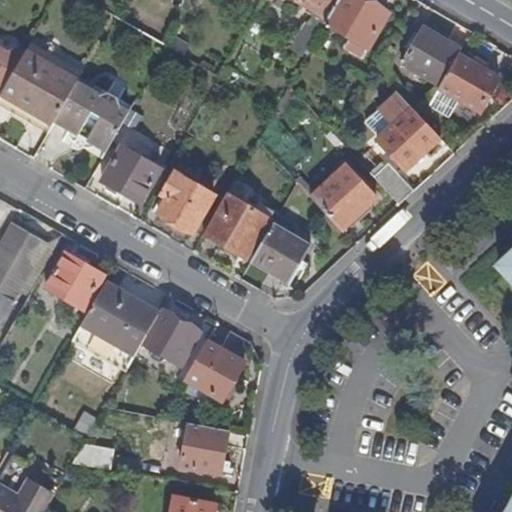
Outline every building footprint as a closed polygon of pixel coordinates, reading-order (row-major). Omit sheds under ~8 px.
[(296,0),(332,20),(342,0),(296,0)] [(377,0),(342,0),(332,20),(328,26),(353,39),(371,50),(390,16),(389,11),(377,4),(378,1),(377,0)] [(406,67),(443,88),(461,56),(424,35),(406,67)] [(193,47),(176,37),(170,48),(187,58),(193,47)] [(0,39),(0,50),(2,50),(4,57),(9,55),(6,43),(0,39)] [(366,59),(371,50),(353,39),(348,49),(366,59)] [(7,91),(1,101),(53,130),(57,124),(80,85),(83,79),(32,48),(28,55),(7,91)] [(0,87),(7,91),(28,55),(21,51),(9,55),(4,57),(2,50),(0,50),(0,87)] [(465,51),(461,56),(487,72),(490,66),(465,51)] [(487,72),(461,56),(443,88),(442,90),(430,109),(450,120),(462,101),(483,113),(502,80),(487,72)] [(95,135),(114,145),(131,115),(118,107),(94,93),(80,85),(57,124),(73,132),(77,125),(86,130),(95,135)] [(122,101),(97,87),(94,93),(118,107),(122,101)] [(118,107),(131,115),(135,109),(122,101),(118,107)] [(443,140),(424,120),(414,109),(380,141),(409,172),(443,140)] [(86,130),(77,125),(73,132),(82,137),(86,130)] [(109,153),(114,145),(95,135),(91,142),(109,153)] [(106,183),(145,205),(164,171),(125,149),(106,183)] [(381,175),(377,171),(372,175),(402,207),(417,193),(391,166),(381,175)] [(379,200),(348,167),(314,200),(344,232),(379,200)] [(162,216),(194,235),(216,197),(178,175),(166,197),(170,200),(162,216)] [(273,221),(230,196),(206,236),(250,261),(273,221)] [(0,247),(0,331),(51,244),(14,223),(0,247)] [(315,247),(277,225),(255,264),(292,286),(294,283),(299,286),(311,266),(305,263),(315,247)] [(48,289),(87,311),(106,276),(68,254),(48,289)] [(511,257),(500,269),(511,282),(511,257)] [(137,356),(144,345),(162,314),(108,284),(84,326),(137,356)] [(203,332),(164,310),(162,314),(144,345),(183,367),(203,332)] [(247,364),(209,342),(186,381),(192,384),(221,401),(225,403),(247,364)] [(216,410),(221,401),(192,384),(186,394),(216,410)] [(106,409),(122,412),(126,406),(112,399),(106,409)] [(223,476),(231,432),(191,425),(183,469),(223,476)] [(115,451),(85,446),(75,464),(112,471),(115,451)] [(0,473),(12,480),(23,460),(11,453),(0,473)] [(0,511),(47,511),(57,495),(30,479),(20,496),(0,484),(0,511)] [(177,499),(174,511),(216,511),(217,506),(177,499)]
